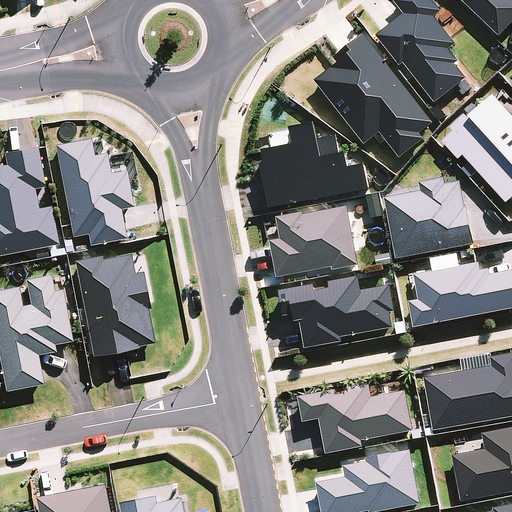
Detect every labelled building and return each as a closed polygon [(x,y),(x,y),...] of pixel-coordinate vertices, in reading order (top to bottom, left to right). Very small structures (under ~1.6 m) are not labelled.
[(397,0),(394,3),(405,16),(376,37),(383,45),(400,68),(404,64),(436,104),(467,80),(456,66),(460,63),(450,51),(457,46),(435,19),(442,14),(431,0),(397,0)] [(511,0),(460,0),(500,38),(511,25),(511,0)] [(334,69),(316,83),(365,146),(381,134),(401,160),(425,141),(421,135),(434,125),(365,37),(335,60),(339,65),(334,69)] [(464,158),(508,206),(511,202),(511,117),(493,97),(468,120),(465,117),(451,130),(454,133),(443,144),(459,162),(464,158)] [(270,211),(370,191),(365,167),(349,170),(346,155),(341,156),(322,160),(318,142),(315,126),(292,131),(295,148),(264,154),(267,166),(262,167),(270,211)] [(318,142),(322,160),(341,156),(337,138),(318,142)] [(91,140),(55,146),(72,238),(88,235),(90,246),(126,239),(120,210),(133,208),(126,172),(110,175),(107,154),(94,156),(91,140)] [(0,256),(58,246),(51,207),(39,210),(35,190),(45,188),(37,148),(4,155),(6,166),(0,166),(0,256)] [(397,261),(475,246),(468,209),(466,209),(461,183),(445,186),(444,180),(420,184),(422,193),(385,200),(397,261)] [(360,266),(348,207),(304,216),(304,214),(277,219),(282,241),(271,243),(278,279),(283,278),(333,269),(334,272),(360,266)] [(102,257),(74,262),(93,358),(126,352),(139,349),(138,347),(154,344),(147,310),(150,310),(143,273),(134,274),(130,255),(103,261),(102,257)] [(433,273),(461,268),(458,255),(431,260),(433,273)] [(510,311),(511,310),(511,272),(491,276),(490,270),(481,271),(480,264),(477,264),(461,268),(433,273),(415,277),(420,301),(409,303),(415,330),(510,311)] [(19,287),(0,290),(0,365),(5,393),(43,385),(38,356),(56,353),(54,345),(72,342),(62,291),(54,292),(51,276),(26,280),(30,305),(22,307),(19,287)] [(306,350),(343,343),(342,339),(394,330),(392,315),(396,314),(391,287),(362,292),(360,278),(329,284),(330,290),(316,293),(315,287),(304,289),(280,293),(285,318),(294,316),(296,324),(301,323),(306,350)] [(425,380),(434,432),(511,418),(511,355),(491,359),(493,369),(425,380)] [(336,391),(298,398),(303,425),(320,422),(326,455),(363,448),(362,442),(414,432),(407,392),(373,399),(370,385),(344,390),(345,395),(337,397),(336,391)] [(453,458),(462,503),(511,493),(511,428),(482,434),(486,451),(453,458)] [(317,485),(322,511),(387,511),(421,506),(411,452),(393,456),(393,455),(367,460),(367,463),(344,468),(346,479),(317,485)] [(112,511),(107,486),(38,499),(40,511),(112,511)] [(185,511),(183,500),(159,504),(158,497),(121,504),(122,511),(185,511)]
